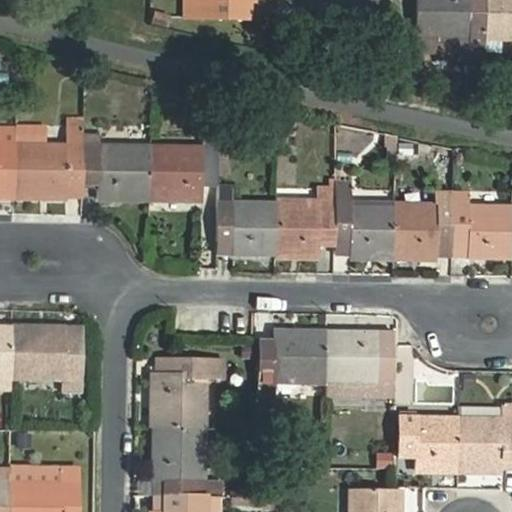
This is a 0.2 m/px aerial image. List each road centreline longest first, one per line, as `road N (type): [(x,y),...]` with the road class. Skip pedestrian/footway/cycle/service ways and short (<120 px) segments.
road 1 (residential): [(119,293),(440,299),(493,323)]
road 2 (residential): [(113,511),(119,293)]
road 3 (residential): [(119,293),(78,261),(0,257)]
